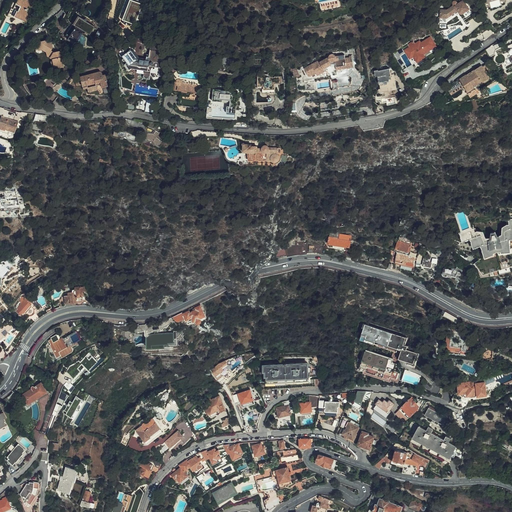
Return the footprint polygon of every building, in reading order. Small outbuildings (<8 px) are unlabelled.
[(16,0),(13,8),(12,9),(16,10),(14,15),(16,16),(17,14),(24,17),(23,19),(27,21),(31,13),(27,11),(30,6),(33,7),(36,0),(16,0)] [(129,7),(124,19),(134,23),(136,18),(138,19),(143,3),(134,0),(130,0),(128,7),(129,7)] [(462,13),(464,13),(469,9),(463,0),(458,3),(457,2),(456,1),(454,1),(453,2),(453,3),(454,5),(447,9),(441,9),(440,17),(447,18),(458,10),(459,12),(460,13),(462,13)] [(12,9),(13,8),(11,7),(8,15),(22,21),(23,19),(24,17),(17,14),(16,16),(14,15),(16,10),(12,9)] [(447,20),(459,12),(458,10),(447,18),(440,17),(440,22),(447,22),(447,20)] [(97,34),(101,29),(90,20),(89,19),(83,17),(79,25),(75,24),(69,38),(72,39),(72,40),(77,42),(84,26),(87,27),(88,26),(97,34)] [(377,26),(375,20),(366,23),(368,29),(377,26)] [(56,62),(57,67),(64,65),(63,61),(61,61),(60,59),(62,57),(61,52),(58,50),(54,51),(51,49),(53,47),(52,43),(46,39),(44,31),(38,33),(40,40),(38,43),(40,45),(41,45),(42,48),(46,50),(47,55),(52,58),(53,63),(56,62)] [(429,41),(422,46),(421,46),(418,43),(408,49),(411,53),(406,56),(411,63),(416,60),(417,61),(423,58),(421,55),(427,52),(433,48),(429,41)] [(119,51),(127,62),(132,68),(134,67),(137,68),(144,69),(143,74),(151,75),(153,78),(156,78),(152,73),(151,71),(151,68),(154,67),(158,67),(157,74),(159,74),(159,76),(164,77),(166,64),(164,64),(165,55),(161,54),(161,49),(150,47),(149,54),(147,54),(147,58),(146,60),(138,59),(132,50),(128,45),(122,49),(119,51)] [(134,49),(132,50),(138,59),(146,60),(147,58),(139,57),(134,49)] [(494,63),(486,50),(480,54),(488,66),(494,63)] [(324,69),(327,68),(331,65),(336,65),(337,70),(354,68),(352,56),(350,57),(350,58),(345,58),(345,56),(336,57),(334,55),(333,55),(331,54),(330,56),(329,57),(326,59),(321,61),(319,61),(304,68),(308,75),(310,76),(316,73),(318,75),(325,72),(324,69)] [(326,59),(325,56),(321,58),(321,57),(303,66),(304,68),(319,61),(321,61),(326,59)] [(477,69),(472,71),(467,75),(466,74),(460,79),(463,84),(462,84),(463,86),(464,86),(467,90),(466,90),(467,92),(475,87),(471,81),(479,76),(483,82),(491,77),(489,75),(489,76),(483,67),(482,65),(477,69)] [(303,80),(310,76),(308,75),(304,68),(299,71),(303,80)] [(392,79),(402,78),(398,69),(389,71),(380,73),(376,73),(380,92),(387,90),(387,92),(393,91),(391,83),(393,83),(392,79)] [(300,76),(297,70),(292,72),(295,79),(300,76)] [(103,87),(108,86),(107,81),(108,81),(106,74),(104,74),(104,73),(103,72),(101,71),(100,71),(99,71),(97,72),(93,73),(79,76),(79,77),(76,77),(77,79),(70,78),(68,80),(70,80),(65,88),(69,90),(72,91),(74,87),(75,86),(75,85),(76,86),(81,85),(82,86),(83,89),(87,88),(88,88),(87,85),(96,83),(96,86),(97,86),(102,85),(103,87)] [(183,74),(181,74),(180,72),(177,71),(176,73),(178,73),(181,77),(181,78),(177,77),(175,87),(169,86),(168,94),(173,94),(174,92),(183,93),(180,104),(194,107),(196,99),(202,100),(203,94),(202,94),(203,89),(204,89),(205,88),(203,87),(204,81),(204,80),(183,76),(183,74)] [(270,89),(270,92),(276,92),(276,83),(285,83),(285,77),(283,77),(283,76),(276,76),(274,76),(274,75),(271,75),(271,73),(259,73),(259,85),(265,85),(265,89),(270,89)] [(471,81),(475,87),(483,82),(479,76),(471,81)] [(228,112),(238,113),(238,109),(241,110),(241,97),(239,97),(239,92),(233,92),(233,91),(215,89),(214,100),(224,101),(224,100),(229,100),(228,112)] [(146,100),(144,112),(145,113),(151,114),(154,101),(146,100)] [(18,122),(1,116),(0,120),(0,133),(8,138),(14,136),(18,122)] [(153,128),(156,123),(141,120),(140,123),(134,121),(133,120),(133,119),(126,118),(127,119),(126,122),(126,123),(126,124),(128,125),(131,126),(139,128),(141,124),(153,128)] [(60,129),(49,126),(49,127),(46,128),(42,139),(46,139),(49,140),(53,142),(55,141),(58,141),(58,138),(60,137),(62,135),(66,136),(65,139),(75,143),(76,141),(80,143),(81,141),(86,143),(88,137),(87,137),(89,132),(85,131),(84,132),(81,131),(78,130),(77,133),(76,134),(75,134),(74,134),(69,133),(68,133),(67,133),(64,133),(61,132),(60,132),(59,131),(60,129)] [(147,134),(145,133),(141,135),(142,136),(140,137),(142,140),(149,139),(154,141),(157,143),(157,144),(159,145),(159,144),(160,144),(162,140),(160,138),(161,132),(159,132),(157,131),(155,133),(147,134)] [(251,145),(243,144),(243,152),(247,152),(249,159),(253,159),(271,160),(272,162),(274,162),(276,162),(277,161),(278,159),(278,158),(277,156),(278,149),(283,149),(281,141),(266,140),(265,146),(264,146),(263,146),(262,148),(262,149),(256,148),(257,146),(251,146),(251,145)] [(20,205),(17,191),(5,192),(6,198),(3,198),(3,200),(2,201),(2,202),(0,204),(0,211),(2,211),(4,210),(5,208),(20,205)] [(511,220),(506,221),(506,223),(507,223),(507,226),(508,231),(502,231),(503,240),(498,240),(495,240),(491,241),(483,245),(480,237),(475,238),(474,235),(472,231),(473,231),(472,229),(469,230),(461,213),(457,214),(454,216),(461,233),(457,234),(458,236),(459,236),(460,239),(461,238),(463,243),(468,242),(469,243),(470,245),(472,244),(475,250),(478,248),(479,250),(480,249),(481,252),(480,253),(483,260),(481,260),(479,260),(474,263),(476,265),(477,264),(479,265),(478,266),(483,272),(485,270),(489,270),(490,272),(494,271),(494,269),(497,268),(497,267),(501,266),(502,268),(511,266),(511,220)] [(328,239),(327,241),(348,245),(350,247),(351,241),(349,240),(350,234),(338,232),(337,236),(328,234),(328,239)] [(397,239),(396,245),(399,247),(398,248),(409,251),(410,246),(409,245),(410,243),(403,241),(403,240),(397,239)] [(328,253),(333,254),(333,249),(322,247),(322,245),(307,243),(307,240),(296,241),(297,244),(288,247),(288,248),(273,254),(275,258),(284,255),(284,256),(298,253),(307,252),(307,251),(316,251),(318,251),(328,253)] [(398,269),(401,270),(402,268),(403,268),(404,264),(415,266),(415,261),(414,261),(415,258),(417,259),(418,256),(411,254),(411,255),(408,254),(408,253),(397,251),(395,263),(399,263),(398,269)] [(438,263),(438,258),(424,256),(423,263),(432,266),(432,264),(433,264),(433,262),(438,263)] [(457,276),(458,271),(445,268),(444,273),(457,276)] [(428,282),(434,286),(436,278),(429,276),(428,282)] [(65,304),(82,302),(81,297),(82,295),(82,291),(86,291),(85,287),(82,288),(80,287),(75,288),(75,290),(72,290),(72,292),(67,293),(67,296),(64,296),(65,304)] [(33,298),(28,294),(17,309),(18,310),(16,312),(21,315),(23,312),(24,313),(25,312),(27,313),(32,306),(30,305),(31,304),(29,303),(33,298)] [(184,312),(174,317),(177,322),(186,318),(188,321),(192,319),(195,324),(196,323),(198,324),(200,324),(201,323),(201,321),(206,318),(200,306),(196,308),(196,310),(191,312),(190,311),(184,314),(184,312)] [(414,362),(418,352),(407,349),(409,344),(405,343),(407,336),(366,322),(362,331),(367,333),(366,336),(376,339),(376,338),(380,339),(379,340),(396,346),(396,347),(398,348),(402,349),(399,357),(414,362)] [(5,332),(12,326),(10,323),(2,329),(5,332)] [(449,327),(447,324),(445,326),(446,328),(445,335),(448,339),(446,343),(450,348),(449,351),(459,352),(471,354),(474,342),(471,341),(472,335),(452,330),(451,327),(449,327)] [(75,332),(64,338),(61,332),(56,334),(50,337),(52,339),(48,341),(50,345),(49,345),(56,358),(62,355),(60,353),(83,341),(77,330),(75,331),(75,332)] [(367,333),(362,331),(360,338),(375,343),(376,339),(366,336),(367,333)] [(148,336),(147,337),(148,347),(153,347),(153,344),(169,344),(169,342),(175,342),(175,333),(150,334),(149,335),(148,336)] [(397,351),(398,348),(396,347),(396,346),(379,340),(378,344),(397,351)] [(493,351),(493,348),(485,353),(478,355),(478,358),(481,358),(481,359),(483,360),(492,358),(493,351)] [(395,371),(397,363),(394,362),(394,361),(393,360),(393,362),(391,361),(391,359),(369,351),(370,350),(367,349),(366,350),(359,368),(389,379),(390,376),(397,379),(399,372),(395,371)] [(398,359),(410,364),(410,363),(417,365),(421,354),(418,352),(414,362),(399,357),(398,359)] [(64,374),(59,372),(56,378),(57,378),(60,381),(57,390),(58,390),(62,391),(64,384),(68,380),(71,382),(85,366),(89,370),(98,360),(92,355),(88,358),(85,355),(83,358),(82,357),(70,364),(64,374)] [(230,362),(223,365),(219,367),(214,370),(221,380),(226,377),(224,374),(227,371),(226,369),(232,366),(230,362)] [(259,390),(268,389),(302,388),(302,387),(315,386),(315,380),(307,380),(306,363),(265,364),(265,369),(266,370),(266,376),(268,376),(268,382),(256,382),(259,390)] [(477,382),(458,384),(459,392),(460,394),(467,393),(468,400),(491,397),(490,391),(495,390),(494,385),(490,386),(489,380),(484,381),(485,383),(477,384),(477,382)] [(47,392),(41,383),(36,386),(37,388),(23,396),(28,404),(47,392)] [(62,391),(58,390),(49,419),(51,419),(52,416),(56,418),(71,394),(62,391)] [(235,406),(236,408),(242,406),(242,404),(254,400),(250,390),(238,394),(240,399),(238,400),(239,403),(239,405),(235,406)] [(364,398),(366,392),(357,392),(352,406),(360,410),(364,398)] [(370,400),(373,392),(366,392),(364,398),(370,400)] [(387,396),(384,393),(382,392),(381,392),(378,396),(382,400),(387,396)] [(468,400),(467,393),(460,394),(459,392),(458,392),(456,393),(455,395),(454,396),(453,398),(453,400),(454,402),(454,403),(455,404),(457,406),(458,407),(459,407),(461,407),(463,407),(466,405),(467,404),(468,402),(468,400)] [(238,394),(232,396),(235,404),(239,403),(238,400),(240,399),(238,394)] [(70,400),(64,410),(67,412),(66,415),(72,418),(83,399),(77,396),(73,402),(70,400)] [(226,410),(219,396),(211,400),(207,403),(203,405),(208,416),(219,411),(220,412),(226,410)] [(320,396),(311,396),(312,402),(310,402),(300,403),(300,405),(298,405),(298,411),(300,410),(301,412),(301,413),(302,413),(310,412),(311,412),(311,409),(318,408),(319,401),(320,396)] [(414,406),(416,404),(411,398),(402,407),(410,416),(417,409),(414,406)] [(395,404),(390,401),(389,403),(385,401),(384,403),(380,400),(376,406),(377,406),(388,414),(395,404)] [(324,402),(319,401),(318,408),(318,411),(319,411),(319,412),(324,413),(336,415),(337,415),(338,405),(324,403),(324,402)] [(295,414),(293,402),(284,404),(284,407),(276,409),(279,418),(295,414)] [(443,425),(448,415),(429,405),(424,415),(443,425)] [(377,406),(375,409),(386,417),(388,414),(377,406)] [(195,417),(201,410),(198,407),(192,414),(195,417)] [(6,417),(4,412),(0,414),(0,432),(9,428),(4,418),(6,417)] [(232,424),(229,417),(222,420),(223,422),(220,423),(219,424),(222,428),(232,424)] [(141,425),(135,430),(144,442),(150,437),(149,436),(150,436),(159,429),(160,428),(152,418),(145,423),(144,423),(143,423),(142,423),(141,425)] [(201,434),(202,433),(207,431),(209,430),(207,425),(209,424),(208,422),(211,421),(210,419),(208,420),(203,422),(204,423),(198,426),(201,434)] [(298,425),(298,428),(306,427),(305,419),(298,420),(298,425)] [(323,422),(321,430),(327,432),(330,424),(323,422)] [(234,433),(241,432),(238,423),(231,426),(234,433)] [(246,433),(253,433),(251,423),(243,425),(246,433)] [(345,436),(345,439),(348,441),(352,443),(356,436),(355,436),(357,434),(356,433),(359,428),(355,425),(353,428),(349,425),(347,428),(347,427),(345,430),(344,430),(342,434),(345,436)] [(427,431),(418,426),(410,443),(450,464),(452,459),(450,458),(456,446),(449,442),(451,438),(446,436),(444,440),(431,433),(433,429),(428,427),(427,431)] [(166,441),(176,430),(174,428),(164,439),(166,441)] [(209,436),(207,431),(202,433),(203,437),(203,441),(214,438),(209,436)] [(367,454),(368,455),(372,443),(373,438),(374,437),(368,435),(368,433),(363,431),(358,446),(361,448),(365,451),(367,454)] [(170,449),(177,443),(183,437),(178,432),(164,443),(170,449)] [(124,434),(119,445),(126,448),(131,437),(124,434)] [(310,439),(299,440),(299,448),(311,448),(310,446),(314,446),(314,442),(311,442),(310,439)] [(404,444),(397,440),(397,441),(392,448),(395,450),(393,462),(396,462),(404,464),(404,467),(402,473),(413,476),(416,476),(418,460),(406,458),(408,453),(401,451),(404,444)] [(29,452),(19,444),(8,457),(9,458),(8,460),(13,465),(15,462),(18,465),(29,452)] [(262,448),(261,444),(253,445),(255,456),(265,453),(264,448),(262,448)] [(230,448),(229,445),(225,445),(224,446),(228,454),(230,453),(233,459),(241,455),(240,453),(242,452),(239,445),(235,446),(234,445),(230,448)] [(207,453),(206,451),(202,452),(207,459),(210,458),(213,463),(218,461),(217,460),(221,458),(219,454),(220,453),(219,450),(216,451),(215,449),(207,453)] [(49,462),(50,452),(41,451),(36,460),(49,462)] [(391,453),(389,451),(383,458),(375,465),(379,467),(381,468),(382,464),(381,463),(385,460),(388,463),(392,462),(393,457),(391,455),(391,453)] [(427,459),(418,453),(417,453),(415,458),(425,463),(427,459)] [(329,470),(333,460),(319,455),(318,457),(317,457),(317,458),(315,458),(315,460),(318,461),(316,465),(329,470)] [(187,462),(186,461),(183,463),(188,469),(190,467),(193,472),(197,469),(198,470),(203,466),(196,456),(187,462)] [(158,468),(161,464),(154,461),(152,466),(142,461),(140,466),(141,467),(139,474),(149,478),(151,472),(154,473),(158,468)] [(188,469),(183,463),(179,466),(181,468),(171,476),(173,479),(175,477),(179,482),(188,476),(184,472),(188,469)] [(75,482),(78,471),(67,467),(63,479),(61,479),(58,490),(69,494),(73,482),(75,482)] [(284,482),(285,485),(291,483),(288,467),(272,471),(273,477),(277,476),(279,483),(284,482)] [(359,472),(353,469),(351,476),(357,478),(359,472)] [(188,476),(179,482),(182,485),(190,478),(188,476)] [(38,491),(39,482),(33,481),(32,482),(29,482),(29,484),(27,483),(24,489),(20,493),(26,506),(29,508),(32,505),(37,497),(36,496),(38,491)] [(236,492),(231,484),(213,494),(218,502),(223,499),(224,500),(231,496),(231,495),(236,492)] [(83,500),(81,505),(94,508),(95,504),(88,502),(89,500),(90,497),(91,494),(91,492),(86,491),(83,500)] [(425,498),(432,501),(434,494),(426,493),(425,498)] [(326,511),(329,499),(319,495),(319,497),(319,500),(321,501),(321,503),(318,503),(317,504),(316,506),(313,505),(310,511),(326,511)] [(11,507),(6,496),(3,498),(3,499),(0,500),(0,511),(3,510),(3,511),(11,507)] [(278,505),(282,503),(280,499),(279,497),(274,499),(272,496),(264,500),(268,510),(278,505)] [(378,504),(376,503),(372,511),(400,511),(402,508),(389,502),(389,500),(384,498),(383,499),(381,498),(378,504)] [(138,509),(141,501),(133,499),(131,507),(138,509)] [(424,507),(425,505),(413,500),(410,506),(421,511),(423,506),(424,507)]
